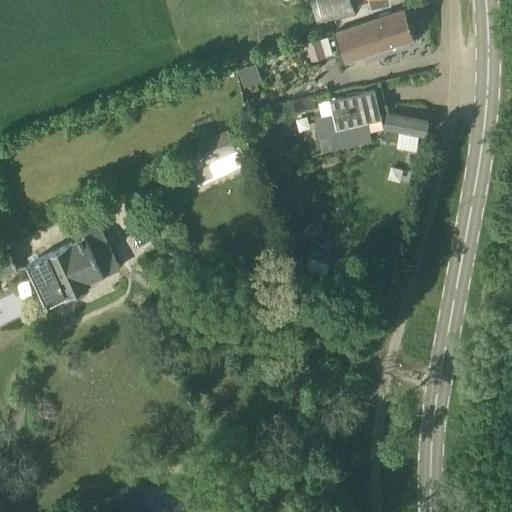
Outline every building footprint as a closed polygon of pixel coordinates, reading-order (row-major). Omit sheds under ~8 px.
[(349,0),(309,0),(317,26),(354,15),(349,0)] [(369,0),(372,11),(391,6),(389,0),(369,0)] [(343,63),(415,38),(405,9),(333,33),(343,63)] [(303,39),(307,58),(330,53),(326,35),(303,39)] [(240,66),(245,83),(257,80),(252,63),(240,66)] [(327,144),(371,134),(368,122),(381,119),(375,89),(330,100),(333,113),(321,116),(327,144)] [(284,119),(281,105),(268,107),(271,122),(284,119)] [(385,114),(383,129),(425,136),(428,121),(385,114)] [(198,147),(206,163),(235,149),(227,133),(198,147)] [(43,302),(63,293),(67,291),(71,297),(75,299),(81,296),(83,291),(81,286),(120,269),(98,219),(80,227),(85,238),(26,264),(43,302)] [(0,274),(15,268),(8,253),(0,257),(0,274)]
